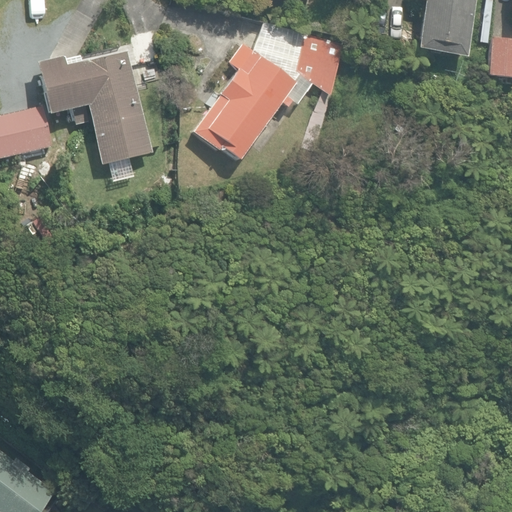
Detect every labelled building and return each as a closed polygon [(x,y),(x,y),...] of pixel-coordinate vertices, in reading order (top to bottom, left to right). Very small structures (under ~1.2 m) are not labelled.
[(414,50),(463,58),(472,0),(410,0),(411,0),(422,2),(414,50)] [(483,0),(478,44),(485,45),(490,0),(483,0)] [(218,148),(236,162),(279,105),(284,109),(290,101),(295,105),(311,84),(328,97),(344,44),(260,23),(250,53),(190,132),(215,152),(218,148)] [(486,76),(511,78),(511,39),(489,37),(486,76)] [(87,119),(99,167),(150,154),(125,53),(78,64),(77,57),(61,61),(60,59),(33,65),(46,115),(69,110),(73,123),(87,119)] [(393,110),(349,106),(347,128),(391,132),(393,110)] [(0,116),(0,158),(50,148),(40,108),(0,116)] [(0,511),(38,511),(53,493),(26,473),(29,469),(13,458),(11,461),(0,453),(0,511)]
